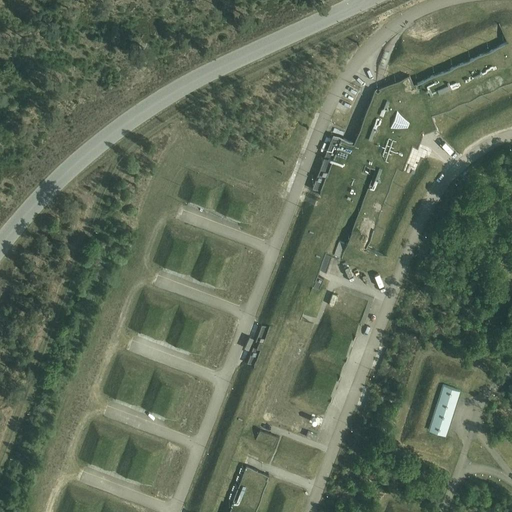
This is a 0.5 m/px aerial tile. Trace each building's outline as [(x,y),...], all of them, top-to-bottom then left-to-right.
[(254,366),(235,416),(198,511),(191,511),(190,511),(210,511),(285,313),(300,319),(312,288),(319,290),(323,279),(317,277),(320,270),(326,272),(332,257),(326,254),(326,253),(327,250),(344,207),(351,208),(362,174),(363,171),(365,166),(375,169),(347,242),(366,250),(397,168),(403,170),(412,146),(417,148),(422,134),(420,134),(422,131),(424,133),(436,127),(432,117),(511,80),(511,50),(509,42),(413,85),(409,75),(378,89),(380,91),(378,93),(374,90),(354,144),(352,143),(353,142),(333,134),(312,189),(320,192),(269,328),(261,325),(255,341),(259,343),(257,348),(253,347),(247,363),(254,366)] [(443,385),(433,416),(428,430),(445,435),(460,390),(443,385)] [(255,440),(274,447),(278,437),(259,429),(255,440)] [(306,436),(315,440),(317,434),(308,431),(306,436)] [(267,478),(269,475),(246,466),(227,511),(255,511),(268,479),(267,478)]
